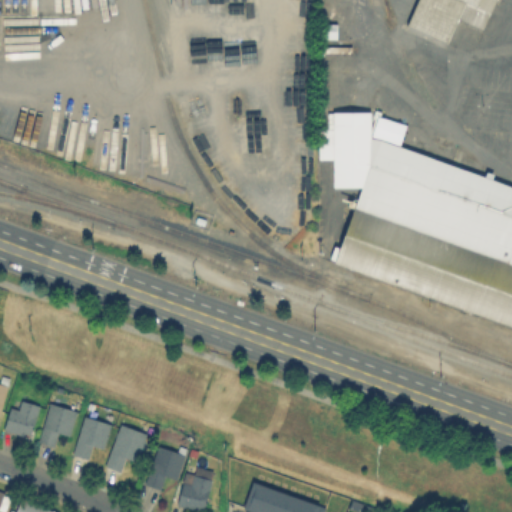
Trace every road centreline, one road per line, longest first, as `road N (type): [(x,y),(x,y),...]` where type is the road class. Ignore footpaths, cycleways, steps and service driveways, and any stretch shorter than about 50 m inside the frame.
road 1 (primary): [(511,430),(0,243)]
road 2 (residential): [(122,511),(0,462)]
